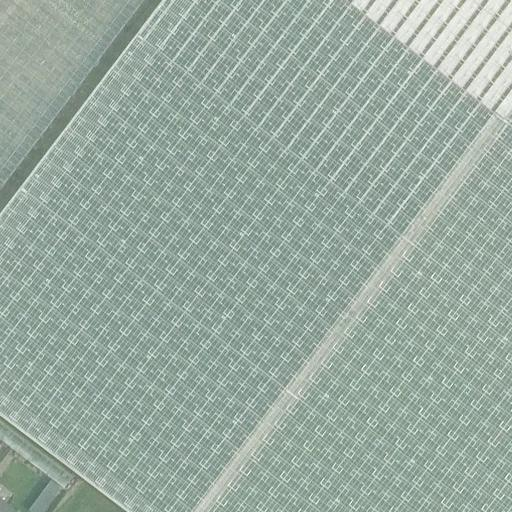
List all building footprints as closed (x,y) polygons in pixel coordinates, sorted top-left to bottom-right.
[(511,511),(511,0),(162,0),(0,214),(0,414),(128,511),(511,511)] [(0,0),(0,189),(143,0),(14,0),(13,2),(10,0),(0,0)] [(0,439),(64,488),(72,478),(0,423),(0,439)] [(31,511),(44,511),(61,490),(51,483),(30,511),(31,511)] [(14,511),(0,500),(0,511),(14,511)]
